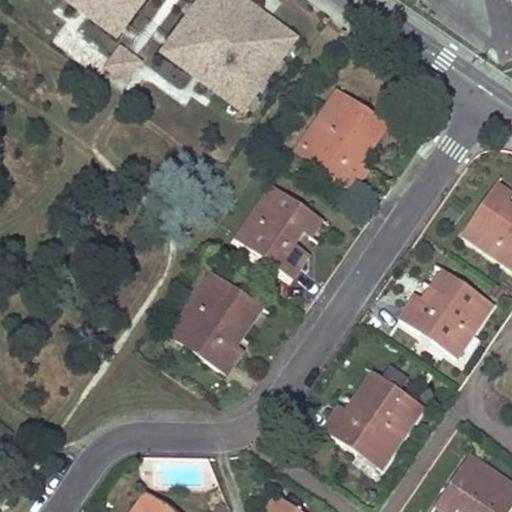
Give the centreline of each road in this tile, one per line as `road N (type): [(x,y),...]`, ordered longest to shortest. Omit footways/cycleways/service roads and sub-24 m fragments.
road 1 (residential): [(491,95),(259,422),(218,437),(124,437),(101,451),(58,511)]
road 2 (residential): [(350,0),(491,95)]
